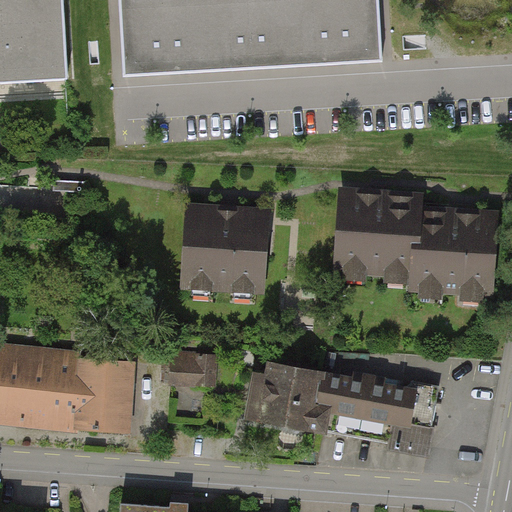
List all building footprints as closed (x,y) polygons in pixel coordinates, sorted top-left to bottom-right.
[(0,0),(0,83),(68,80),(63,0),(0,0)] [(379,0),(119,0),(124,75),(383,61),(379,0)] [(420,206),(421,194),(337,190),(332,280),(417,284),(420,206)] [(263,296),(268,209),(184,204),(179,292),(263,296)] [(420,206),(417,284),(416,305),(491,308),(496,209),(420,206)] [(79,350),(0,343),(0,425),(75,432),(129,434),(132,362),(78,360),(79,350)] [(167,346),(163,388),(217,393),(221,350),(167,346)] [(259,361),(249,423),(317,434),(327,371),(259,361)] [(327,371),(317,434),(428,452),(438,389),(327,371)] [(187,511),(188,497),(170,495),(169,507),(121,504),(120,511),(187,511)]
